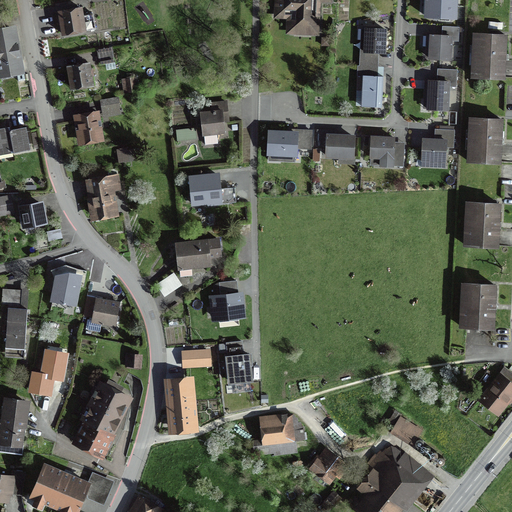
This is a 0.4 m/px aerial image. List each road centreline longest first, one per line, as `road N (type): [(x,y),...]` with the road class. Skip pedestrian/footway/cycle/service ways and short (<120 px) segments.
road 1 (residential): [(23,0),(67,208),(135,282),(156,336),(143,438),(113,511)]
road 2 (track): [(143,438),(196,434),(288,405),(341,454),(387,441),(466,492)]
road 3 (residential): [(402,0),(395,126),(299,122),(264,108)]
